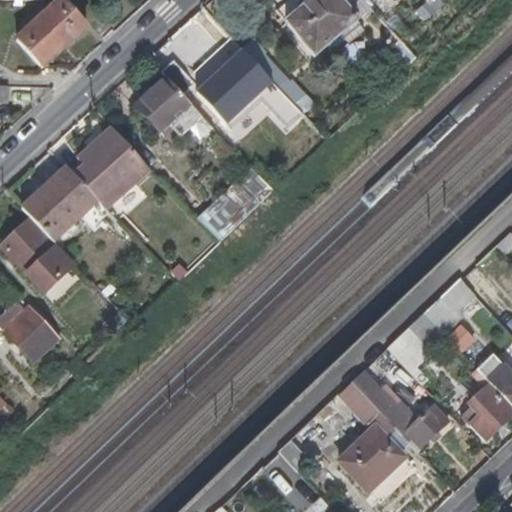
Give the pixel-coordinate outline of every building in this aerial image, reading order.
[(44,69),(90,27),(63,0),(60,0),(16,41),(18,42),(43,70),(44,69)] [(287,26),(315,0),(293,0),(277,15),(287,26)] [(317,60),(357,23),(354,20),(366,8),(358,0),(315,0),(287,26),(301,42),(317,60)] [(278,75),(249,44),(240,52),(269,84),(278,75)] [(269,84),(240,52),(194,94),(211,114),(240,87),(237,84),(240,82),(278,121),(292,109),(291,108),(269,84)] [(195,85),(171,62),(158,72),(166,82),(176,93),(181,98),(195,85)] [(166,82),(136,110),(159,136),(168,127),(180,140),(201,120),(181,98),(176,93),(166,82)] [(0,105),(10,106),(10,88),(0,88),(0,105)] [(84,167),(73,178),(99,207),(103,211),(106,215),(151,174),(111,131),(79,161),(84,167)] [(73,178),(72,176),(66,169),(23,212),(29,219),(53,247),(54,247),(78,226),(82,222),(99,207),(73,178)] [(229,197),(200,225),(220,246),(249,218),(229,197)] [(87,227),(103,211),(99,207),(82,222),(87,227)] [(54,247),(53,247),(29,219),(0,245),(0,247),(42,292),(70,266),(60,254),(54,247)] [(60,254),(83,231),(78,226),(54,247),(60,254)] [(459,314),(477,297),(464,282),(447,298),(427,318),(436,327),(445,337),(454,329),(446,318),(455,310),(459,314)] [(4,285),(0,288),(0,300),(9,310),(19,301),(4,285)] [(30,306),(2,331),(33,365),(61,340),(30,306)] [(419,342),(436,327),(427,318),(411,334),(419,342)] [(459,330),(447,340),(460,355),(471,344),(459,330)] [(511,376),(496,359),(492,363),(490,361),(477,371),(485,379),(511,408),(511,376)] [(422,425),(403,404),(397,409),(367,376),(355,388),(394,429),(400,434),(411,437),(425,453),(453,427),(437,411),(422,425)] [(371,496),(409,461),(393,443),(400,434),(394,429),(355,388),(336,405),(369,440),(342,466),(371,496)] [(511,413),(490,390),(462,415),(489,443),(511,420),(511,413)] [(301,478),(315,465),(296,444),(282,457),(301,478)] [(255,501),(274,482),(265,473),(245,492),(255,501)]
